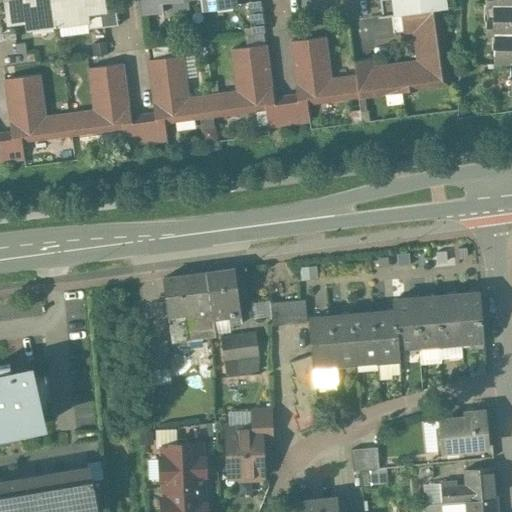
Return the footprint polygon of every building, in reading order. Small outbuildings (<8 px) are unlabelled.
[(22,0),(9,0),(10,4),(12,23),(14,23),(25,21),(22,0)] [(54,0),(22,0),(25,21),(27,29),(58,25),(54,0)] [(54,0),(58,25),(89,21),(88,13),(85,0),(54,0)] [(85,0),(88,13),(99,12),(101,11),(99,0),(85,0)] [(114,0),(99,0),(101,11),(99,12),(101,28),(118,26),(114,0)] [(159,0),(139,0),(141,15),(163,12),(161,0),(159,1),(159,0)] [(199,0),(201,9),(235,5),(233,0),(199,0)] [(260,0),(257,0),(248,1),(252,34),(264,32),(260,0)] [(375,0),(378,18),(391,16),(401,15),(438,10),(446,9),(444,0),(375,0)] [(511,0),(485,0),(485,34),(493,34),(493,63),(510,63),(509,91),(511,91),(511,0)] [(10,4),(0,5),(0,41),(16,39),(14,23),(12,23),(10,4)] [(418,62),(372,68),(371,60),(354,62),(355,76),(358,97),(385,93),(385,94),(417,89),(445,85),(440,52),(443,51),(438,10),(401,15),(403,31),(403,32),(414,31),(418,62)] [(401,15),(391,16),(393,32),(403,31),(401,15)] [(324,37),(290,41),(297,95),(299,104),(307,103),(358,97),(355,76),(330,79),(324,37)] [(265,44),(231,49),(237,91),(212,94),(215,115),(265,109),(274,108),(272,98),(265,44)] [(188,98),(182,55),(148,60),(155,113),(156,123),(164,122),(215,115),(212,94),(188,98)] [(122,63),(88,68),(94,110),(69,113),(72,134),(123,128),(131,127),(129,117),(122,63)] [(39,74),(5,79),(12,132),(13,142),(22,141),(72,134),(69,113),(45,117),(39,74)] [(307,103),(299,104),(297,95),(285,96),(289,124),(309,121),(307,103)] [(285,96),(272,98),(274,108),(265,109),(268,127),(289,124),(285,96)] [(155,113),(142,115),(146,143),(166,140),(164,122),(156,123),(155,113)] [(142,115),(129,117),(131,127),(123,128),(125,145),(146,143),(142,115)] [(22,141),(13,142),(12,132),(0,133),(0,136),(3,162),(24,159),(22,141)] [(234,268),(206,272),(212,317),(228,315),(229,325),(241,323),(234,268)] [(206,272),(163,278),(172,342),(215,336),(212,317),(206,272)] [(479,293),(457,294),(461,340),(483,339),(479,293)] [(457,294),(436,296),(440,342),(461,340),(457,294)] [(436,296),(415,298),(419,344),(440,342),(436,296)] [(415,298),(393,300),(394,311),(397,346),(419,344),(415,298)] [(306,300),(294,301),(296,323),(308,322),(306,300)] [(294,301),(282,302),(284,324),(296,323),(294,301)] [(282,302),(270,303),(272,325),(284,324),(282,302)] [(394,311),(373,313),(377,359),(398,357),(397,346),(394,311)] [(373,313),(352,315),(356,361),(377,359),(373,313)] [(352,315),(331,316),(335,363),(356,361),(352,315)] [(331,316),(309,318),(312,354),(313,364),(335,363),(331,316)] [(256,331),(222,336),(227,373),(261,369),(256,331)] [(167,340),(144,342),(146,369),(170,367),(167,340)] [(312,354),(289,361),(294,375),(291,376),(295,389),(291,390),(295,403),(292,404),(296,417),(293,417),(299,431),(318,425),(313,364),(312,354)] [(10,364),(0,365),(0,434),(42,425),(38,405),(44,404),(44,405),(46,405),(44,376),(31,377),(30,370),(11,374),(9,366),(10,366),(10,364)] [(484,410),(463,412),(464,417),(439,420),(442,450),(488,446),(484,410)] [(272,411),(252,411),(253,428),(260,428),(261,441),(273,441),(272,411)] [(253,428),(226,429),(228,457),(235,457),(236,476),(239,476),(241,478),(257,478),(259,475),(263,475),(261,441),(260,428),(253,428)] [(201,443),(176,444),(177,447),(161,448),(162,457),(160,457),(161,480),(163,480),(163,489),(203,487),(203,475),(205,475),(204,458),(202,458),(201,443)] [(377,446),(362,448),(364,470),(379,469),(377,446)] [(494,466),(464,469),(466,486),(457,487),(457,481),(440,483),(442,503),(467,501),(496,498),(494,466)] [(88,469),(63,473),(69,511),(95,511),(95,510),(91,480),(88,469)] [(63,473),(39,477),(44,511),(69,511),(63,473)] [(39,477),(14,481),(19,511),(44,511),(39,477)] [(103,479),(91,480),(95,510),(105,508),(103,479)] [(14,481),(0,483),(0,511),(19,511),(14,481)] [(203,487),(163,489),(164,497),(162,497),(162,511),(206,511),(206,503),(204,503),(203,487)] [(497,511),(496,498),(467,501),(467,511),(497,511)] [(337,511),(336,499),(297,503),(298,511),(337,511)]
